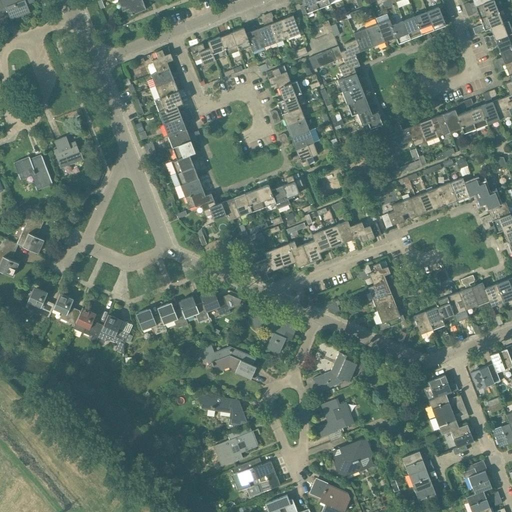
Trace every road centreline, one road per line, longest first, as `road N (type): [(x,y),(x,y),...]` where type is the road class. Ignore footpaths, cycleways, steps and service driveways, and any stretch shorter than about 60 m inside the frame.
road 1 (residential): [(243,140),(264,131),(248,90),(202,108),(173,32)]
road 2 (residential): [(30,36),(45,86),(29,124),(8,116),(3,58),(13,44)]
road 3 (residential): [(165,252),(132,264),(89,244),(118,169),(132,162)]
road 4 (residential): [(293,380),(269,397),(287,455),(303,450),(300,390)]
road 5 (residential): [(263,295),(393,242),(413,256)]
road 6 (residential): [(317,318),(424,364),(455,353)]
